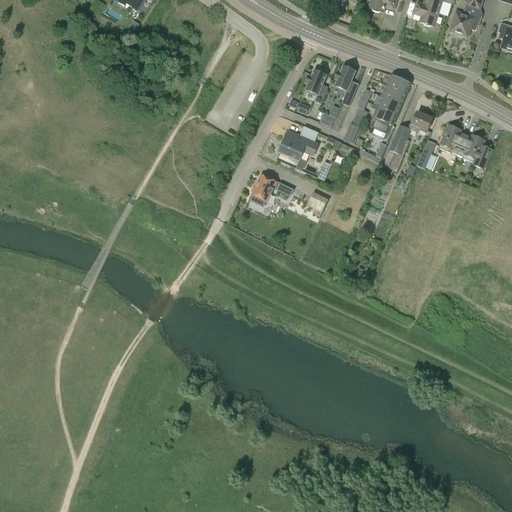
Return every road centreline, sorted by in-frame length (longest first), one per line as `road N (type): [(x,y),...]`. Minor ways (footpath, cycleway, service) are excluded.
road 1 (track): [(511,396),(246,264),(214,227)]
road 2 (track): [(76,465),(118,368),(225,208)]
road 3 (track): [(108,242),(56,364),(76,465),(63,511)]
road 4 (primary): [(511,121),(309,34)]
road 5 (unclassified): [(225,208),(309,34)]
road 6 (track): [(179,122),(82,288)]
